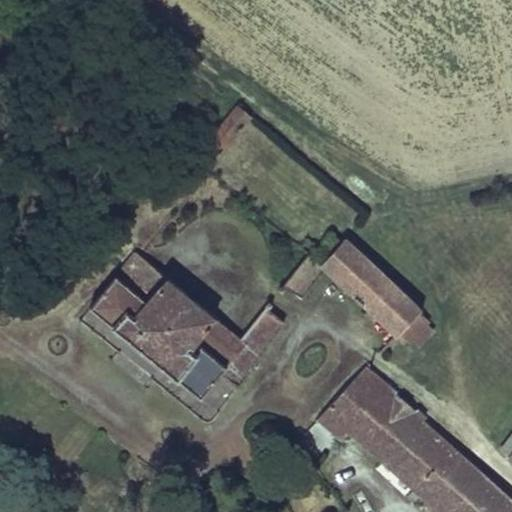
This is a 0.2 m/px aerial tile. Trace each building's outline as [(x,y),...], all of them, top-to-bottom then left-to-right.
[(255,117),(242,105),(228,122),(240,133),(255,117)] [(221,154),(240,133),(228,122),(208,143),(221,154)] [(221,154),(208,143),(197,155),(210,166),(221,154)] [(416,312),(422,305),(347,235),(341,242),(331,234),(284,286),(303,304),(329,276),(393,336),(416,312)] [(270,304),(244,337),(135,250),(88,309),(203,401),(222,376),(237,388),(291,320),(270,304)] [(416,312),(393,336),(412,353),(434,329),(416,312)] [(511,511),(511,495),(361,367),(316,419),(342,442),(351,431),(445,511),(511,511)]
